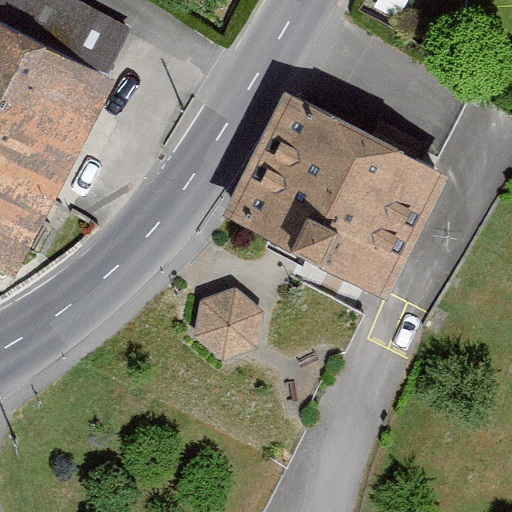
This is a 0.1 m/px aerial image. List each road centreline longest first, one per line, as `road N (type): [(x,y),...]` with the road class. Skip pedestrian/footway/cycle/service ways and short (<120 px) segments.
road 1 (secondary): [(0,352),(165,222),(302,0)]
road 2 (residential): [(491,135),(308,511)]
